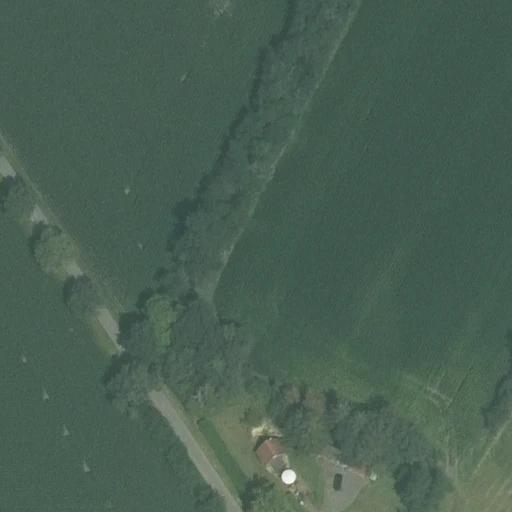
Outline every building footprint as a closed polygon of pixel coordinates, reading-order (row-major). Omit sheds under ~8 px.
[(320,459),(341,470),(351,450),(330,439),(320,459)] [(260,454),(268,470),(292,458),(285,443),(260,454)] [(351,450),(341,470),(340,472),(352,479),(363,457),(351,450)] [(381,470),(372,487),(380,492),(389,475),(381,470)] [(303,489),(294,474),(278,483),(288,498),(303,489)]
